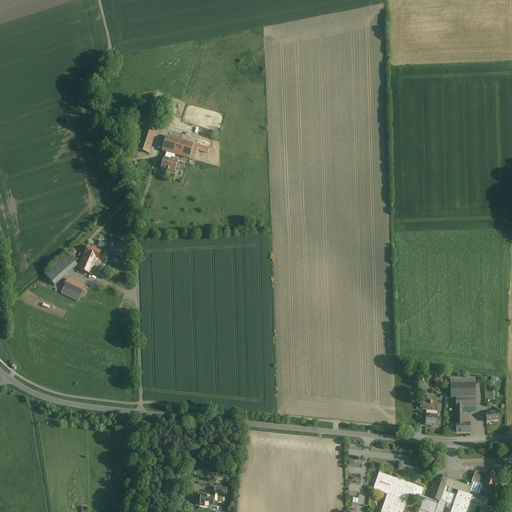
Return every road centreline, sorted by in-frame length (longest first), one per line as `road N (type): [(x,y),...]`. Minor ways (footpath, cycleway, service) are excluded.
road 1 (unclassified): [(139,413),(136,240),(89,88),(111,44),(99,0)]
road 2 (tertiary): [(139,413),(452,443),(511,437)]
road 3 (tertiary): [(6,375),(62,403),(139,413)]
